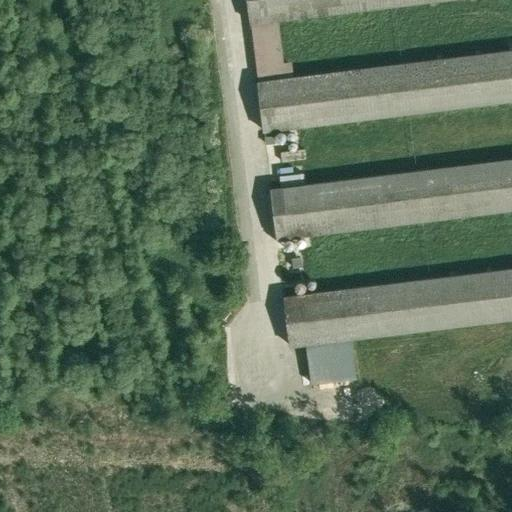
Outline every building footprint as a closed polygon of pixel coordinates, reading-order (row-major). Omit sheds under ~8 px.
[(249,0),(253,26),(290,21),(463,0),(249,0)] [(511,51),(297,78),(261,83),(267,135),(303,131),(511,105),(511,51)] [(511,162),(310,187),(273,192),(279,241),(316,237),(511,212),(511,162)] [(287,260),(291,273),(303,269),(300,256),(287,260)] [(511,271),(323,294),(286,298),(293,350),(366,341),(511,323),(511,271)]
